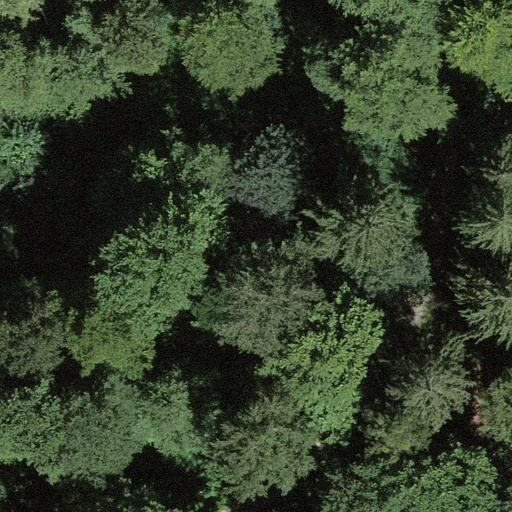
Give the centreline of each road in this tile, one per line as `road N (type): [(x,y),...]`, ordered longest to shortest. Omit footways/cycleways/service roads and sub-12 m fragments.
road 1 (track): [(370,373),(444,145),(439,0)]
road 2 (track): [(370,373),(261,479),(198,511)]
